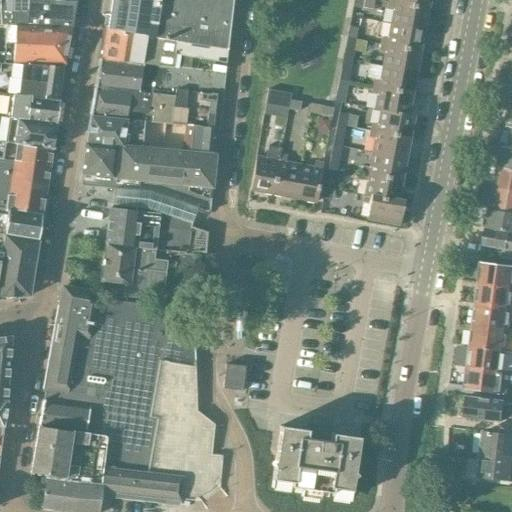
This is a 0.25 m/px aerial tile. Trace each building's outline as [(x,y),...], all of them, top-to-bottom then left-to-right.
[(0,12),(12,11),(11,0),(0,0),(0,1),(0,5),(0,12)] [(27,11),(12,11),(0,12),(1,25),(5,25),(17,26),(71,30),(71,28),(75,0),(36,0),(35,0),(29,0),(27,11)] [(35,0),(11,0),(12,11),(27,11),(29,0),(35,0)] [(111,0),(107,28),(106,28),(227,49),(232,0),(111,0)] [(390,0),(390,3),(428,10),(430,0),(390,0)] [(394,10),(391,25),(424,32),(428,10),(390,3),(389,9),(394,10)] [(0,64),(13,66),(14,63),(17,26),(5,25),(4,52),(0,51),(0,64)] [(383,38),(382,45),(420,53),(424,32),(391,25),(389,39),(383,38)] [(17,26),(14,63),(64,67),(71,30),(17,26)] [(346,39),(355,40),(357,27),(348,26),(346,39)] [(227,49),(106,28),(101,59),(99,60),(225,72),(227,49)] [(353,50),(355,40),(346,39),(344,48),(353,50)] [(420,53),(382,45),(380,52),(386,53),(383,67),(416,74),(420,53)] [(95,85),(175,95),(176,89),(198,91),(222,94),(225,72),(99,60),(95,85)] [(0,95),(59,103),(59,102),(58,100),(62,70),(34,67),(13,66),(0,64),(0,95)] [(416,74),(383,67),(381,81),(375,80),(374,88),(412,95),(416,74)] [(339,81),(347,83),(350,71),(341,69),(339,81)] [(345,94),(347,83),(339,81),(336,92),(345,94)] [(173,108),(175,95),(95,85),(90,114),(171,123),(173,108)] [(381,111),(381,112),(407,116),(408,116),(412,95),(374,88),(372,94),(378,95),(375,110),(381,111)] [(176,89),(175,95),(173,108),(220,113),(222,94),(198,91),(176,89)] [(291,94),(268,90),(265,105),(288,109),(290,100),(291,94)] [(59,103),(0,95),(0,118),(10,119),(56,125),(59,103)] [(290,100),(288,109),(299,112),(301,103),(290,100)] [(334,108),(323,106),(321,115),(332,118),(334,108)] [(218,129),(220,113),(173,108),(171,123),(217,129),(218,129)] [(413,117),(408,116),(407,116),(381,112),(378,125),(373,124),(371,132),(409,139),(413,117)] [(336,125),(345,127),(347,115),(338,113),(336,125)] [(217,129),(171,123),(90,114),(85,142),(167,151),(167,147),(199,152),(214,154),(217,129)] [(56,125),(10,119),(0,118),(0,160),(3,161),(6,144),(16,145),(52,150),(56,125)] [(319,129),(329,131),(331,121),(321,119),(319,129)] [(343,137),(345,127),(336,125),(334,136),(343,137)] [(501,147),(511,149),(511,128),(505,127),(501,147)] [(375,139),(372,154),(405,160),(409,139),(371,132),(370,138),(375,139)] [(85,142),(80,175),(82,176),(81,186),(149,193),(209,213),(211,189),(215,154),(214,154),(199,152),(167,147),(167,151),(85,142)] [(13,162),(49,167),(52,150),(16,145),(13,162)] [(250,191),(272,195),(280,156),(281,148),(268,146),(266,159),(256,158),(250,191)] [(497,168),(511,170),(511,149),(501,147),(497,168)] [(405,160),(372,154),(369,168),(364,167),(363,174),(401,182),(405,160)] [(329,168),(337,169),(340,157),(331,155),(329,168)] [(294,199),(300,166),(286,163),(287,157),(280,156),(272,195),(294,199)] [(13,162),(3,161),(1,178),(47,184),(49,167),(13,162)] [(315,168),(300,166),(294,199),(316,203),(323,164),(316,162),(315,168)] [(335,180),(337,169),(329,168),(327,178),(335,180)] [(511,170),(497,168),(493,189),(511,192),(511,170)] [(367,181),(364,197),(397,203),(397,202),(404,203),(397,202),(401,182),(363,174),(361,180),(367,181)] [(47,184),(1,178),(0,183),(0,194),(6,196),(23,198),(44,200),(47,184)] [(333,190),(324,189),(322,200),(331,201),(333,190)] [(511,192),(493,189),(489,211),(511,215),(511,192)] [(23,198),(6,196),(4,210),(7,210),(20,212),(23,198)] [(397,203),(364,197),(363,203),(369,205),(367,219),(400,225),(404,203),(397,202),(397,203)] [(20,212),(41,215),(42,215),(44,200),(23,198),(20,212)] [(181,252),(194,253),(205,253),(207,233),(190,227),(192,223),(146,207),(111,203),(110,207),(106,244),(181,253),(181,252)] [(20,212),(7,210),(4,235),(38,241),(38,240),(41,215),(20,212)] [(511,215),(489,211),(485,227),(511,232),(511,215)] [(511,233),(485,229),(482,245),(511,250),(511,233)] [(4,235),(1,255),(0,260),(0,300),(16,299),(29,296),(38,241),(4,235)] [(192,276),(194,253),(181,252),(181,253),(106,244),(102,281),(113,282),(112,289),(116,294),(141,297),(141,296),(162,298),(164,273),(192,276)] [(511,267),(480,263),(477,285),(511,289),(511,267)] [(511,289),(477,285),(475,306),(511,310),(511,289)] [(172,308),(170,307),(101,298),(93,293),(64,288),(40,428),(107,439),(102,491),(181,503),(183,489),(202,492),(220,487),(222,456),(211,455),(214,425),(196,411),(195,362),(194,334),(169,323),(172,308)] [(511,310),(475,306),(472,327),(508,332),(509,324),(511,323),(511,310)] [(472,327),(469,348),(505,352),(506,343),(511,343),(511,332),(508,332),(472,327)] [(6,337),(0,337),(0,385),(7,386),(11,336),(6,337)] [(505,352),(469,348),(467,368),(502,372),(503,372),(505,352)] [(245,367),(225,364),(222,389),(242,391),(245,367)] [(466,369),(464,391),(508,397),(510,383),(511,383),(511,375),(502,374),(466,369)] [(511,402),(503,401),(467,397),(464,419),(501,424),(501,416),(511,417),(511,402)] [(69,511),(98,511),(102,491),(107,439),(40,428),(32,474),(47,476),(44,508),(69,511)] [(279,428),(272,480),(290,483),(289,487),(332,493),(333,489),(351,491),(359,439),(279,428)] [(511,435),(483,432),(480,455),(511,458),(511,435)] [(511,458),(480,455),(477,477),(511,480),(511,458)]
